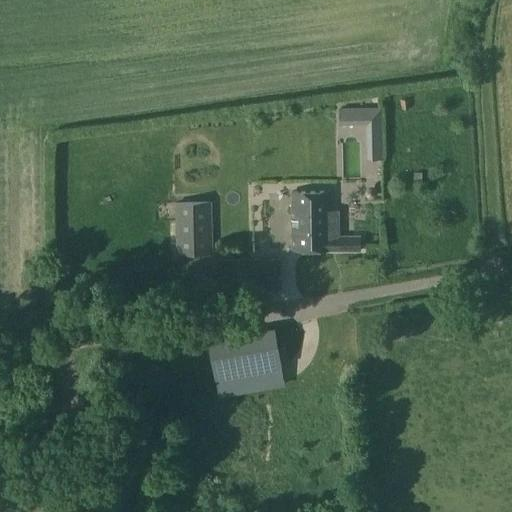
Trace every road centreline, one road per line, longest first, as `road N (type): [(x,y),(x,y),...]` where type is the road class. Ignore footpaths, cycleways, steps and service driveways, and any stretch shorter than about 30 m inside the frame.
road 1 (unclassified): [(0,353),(498,273)]
road 2 (track): [(511,271),(498,273),(494,243),(484,20),(490,0)]
road 3 (track): [(63,511),(70,344)]
